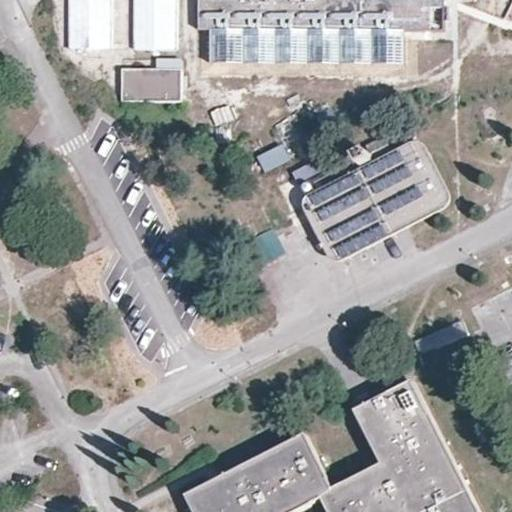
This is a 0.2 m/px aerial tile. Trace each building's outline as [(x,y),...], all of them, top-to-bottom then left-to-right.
[(111,0),(70,0),(71,46),(112,46),(111,0)] [(176,0),(136,0),(136,47),(176,48),(176,0)] [(348,4),(348,0),(199,0),(199,93),(347,96),(348,4)] [(442,0),(379,0),(379,3),(378,80),(440,80),(442,0)] [(125,69),(125,101),(183,103),(184,71),(125,69)] [(284,144),(257,155),(264,172),(291,161),(284,144)] [(421,144),(416,145),(320,192),(310,198),(307,203),(307,208),(324,242),(333,258),(338,262),(344,261),(422,221),(449,206),(452,202),(452,197),(429,149),(424,145),(421,144)] [(370,151),(360,156),(363,165),(374,160),(370,151)] [(324,165),(297,175),(305,196),(332,186),(324,165)] [(275,229),(257,238),(268,261),(286,252),(275,229)] [(262,271),(271,298),(311,285),(302,257),(262,271)] [(479,511),(415,385),(362,412),(387,465),(335,491),(307,439),(191,497),(198,511),(479,511)]
